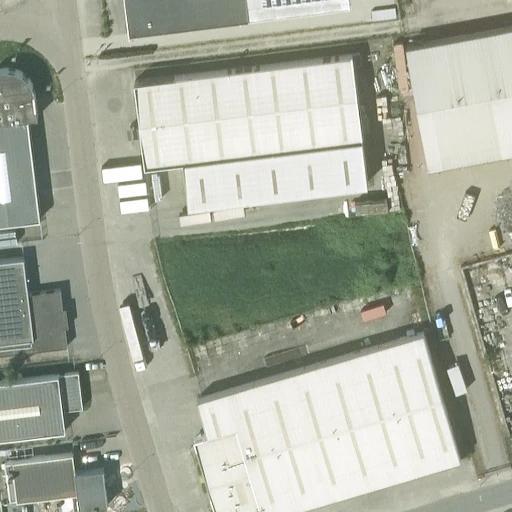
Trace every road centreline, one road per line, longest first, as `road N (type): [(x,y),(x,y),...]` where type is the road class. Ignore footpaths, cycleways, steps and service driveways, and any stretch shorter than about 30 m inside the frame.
road 1 (unclassified): [(159,511),(106,306),(62,18)]
road 2 (unknown): [(499,493),(429,203)]
